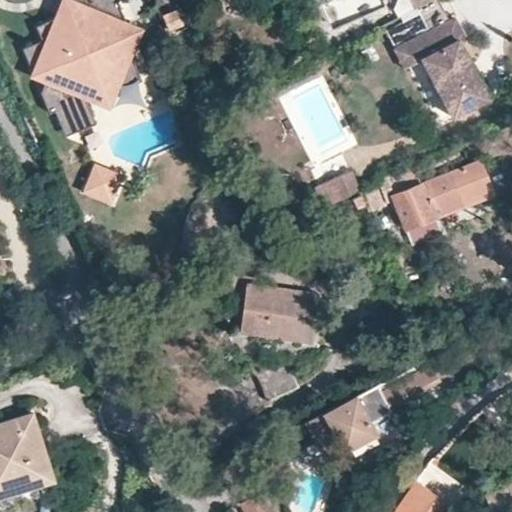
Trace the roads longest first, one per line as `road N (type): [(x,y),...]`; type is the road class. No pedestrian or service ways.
road 1 (residential): [(0,114),(136,420),(192,511)]
road 2 (residential): [(511,376),(429,442),(377,511)]
